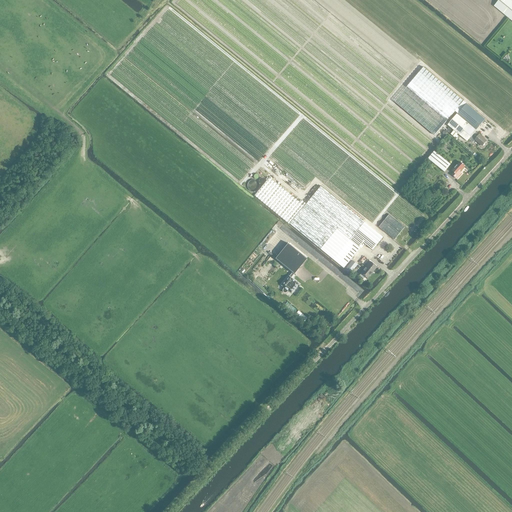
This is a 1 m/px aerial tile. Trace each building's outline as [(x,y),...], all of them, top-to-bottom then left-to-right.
[(499,0),(494,6),(511,20),(511,1),(510,0),(499,0)] [(476,130),(485,119),(467,104),(448,125),(454,130),(454,131),(458,134),(467,141),(471,136),(471,137),(472,135),(476,138),(475,140),(482,146),(487,141),(479,134),(476,132),(477,131),(476,130)] [(451,164),(434,151),(428,158),(444,172),(451,164)] [(454,173),(452,175),(457,179),(462,173),(460,172),(465,166),(459,161),(451,170),(454,173)] [(360,248),(359,247),(363,242),(372,250),(383,237),(320,186),(306,204),(301,199),(299,201),(269,177),(254,196),(289,224),(344,268),(360,248)] [(292,272),(289,276),(291,278),(307,259),(288,243),(275,259),(292,272)] [(353,261),(345,270),(350,274),(357,265),(353,261)] [(363,279),(365,276),(367,278),(377,267),(370,261),(360,273),(361,273),(359,276),(363,279)] [(289,276),(281,286),(284,288),(283,289),(283,290),(283,291),(283,292),(284,293),(285,293),(286,293),(287,293),(288,292),(288,291),(290,293),(297,285),(298,284),(291,278),(289,276)]
